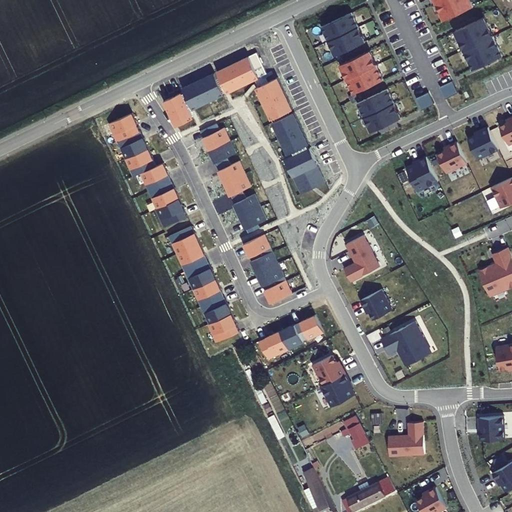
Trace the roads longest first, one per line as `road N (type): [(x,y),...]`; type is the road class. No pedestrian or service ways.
road 1 (residential): [(329,289),(271,313),(253,304),(140,81)]
road 2 (residential): [(329,289),(387,393),(444,395)]
road 3 (residential): [(280,14),(356,169)]
road 4 (unclassified): [(140,81),(280,14)]
road 5 (unclassified): [(0,148),(140,81)]
road 6 (residential): [(390,0),(449,119)]
road 7 (residential): [(356,169),(318,248),(329,289)]
road 8 (residential): [(444,395),(475,511)]
